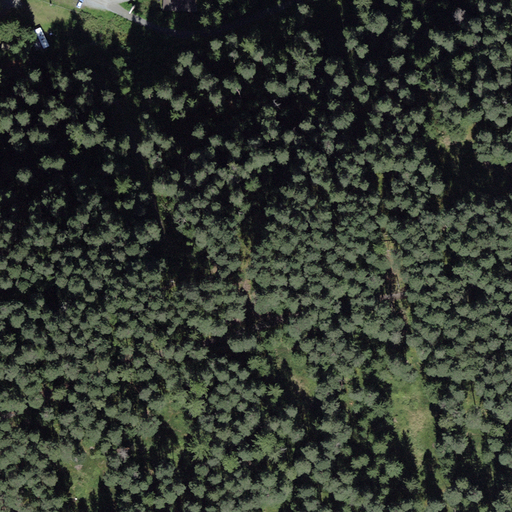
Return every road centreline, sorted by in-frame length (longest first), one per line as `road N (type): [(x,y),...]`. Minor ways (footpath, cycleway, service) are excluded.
road 1 (track): [(511,269),(139,362),(0,429)]
road 2 (track): [(287,0),(199,31),(89,0)]
